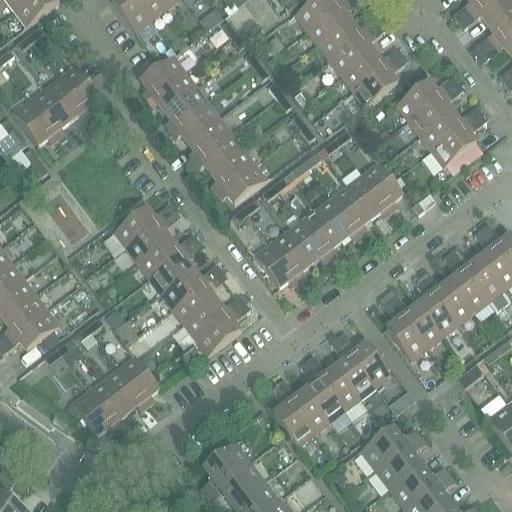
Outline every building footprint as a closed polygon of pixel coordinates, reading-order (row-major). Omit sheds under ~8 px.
[(3,0),(14,16),(35,0),(3,0)] [(35,0),(14,16),(27,31),(59,7),(53,0),(35,0)] [(152,26),(132,0),(117,0),(111,5),(136,38),(152,26)] [(132,0),(152,26),(167,14),(156,0),(132,0)] [(182,2),(180,0),(156,0),(167,14),(182,2)] [(249,0),(241,5),(251,24),(279,9),(274,0),(249,0)] [(299,6),(294,0),(293,0),(283,9),(288,15),(299,6)] [(320,0),(295,20),(307,36),(354,0),(339,0),(334,4),(330,0),(320,0)] [(362,5),(357,0),(354,0),(307,36),(318,51),(351,27),(345,18),(362,5)] [(465,0),(470,7),(453,20),(458,27),(494,0),(465,0)] [(511,10),(511,0),(494,0),(458,27),(464,34),(481,21),(487,29),(511,10)] [(511,34),(511,10),(487,29),(494,38),(476,51),(481,58),(511,34)] [(357,35),(351,27),(318,51),(330,66),(380,29),(374,22),(357,35)] [(237,38),(228,26),(222,31),(231,43),(237,38)] [(385,36),(380,29),(330,66),(341,82),(374,57),(368,49),(385,36)] [(45,38),(40,31),(28,40),(33,47),(45,38)] [(511,58),(511,34),(481,58),(487,65),(504,52),(510,60),(511,58)] [(246,50),(237,38),(231,43),(240,55),(246,50)] [(33,47),(28,40),(16,49),(21,56),(33,47)] [(412,43),(404,53),(417,62),(425,52),(412,43)] [(380,66),(374,57),(341,82),(353,97),(403,60),(398,52),(380,66)] [(14,61),(9,54),(0,61),(0,66),(2,70),(14,61)] [(260,69),(252,57),(245,62),(254,73),(260,69)] [(511,82),(511,58),(510,60),(511,62),(511,71),(499,81),(505,88),(511,82)] [(408,67),(403,60),(353,97),(365,113),(398,89),(391,80),(408,67)] [(174,61),(165,67),(141,85),(148,94),(143,98),(148,105),(186,77),(174,61)] [(269,80),(260,69),(254,73),(263,85),(269,80)] [(101,103),(76,70),(60,82),(89,120),(96,115),(92,109),(101,103)] [(197,92),(186,77),(148,105),(153,112),(158,108),(165,117),(197,92)] [(89,120),(60,82),(45,94),(69,127),(78,120),(82,126),(89,120)] [(458,89),(453,82),(436,95),(429,86),(396,110),(397,111),(399,110),(410,125),(458,89)] [(283,99),(275,87),(268,92),(277,104),(283,99)] [(464,96),(458,89),(410,125),(422,140),(453,117),(446,109),(464,96)] [(209,107),(197,92),(165,117),(171,125),(166,129),(171,136),(209,107)] [(69,127),(45,94),(30,106),(58,143),(65,138),(61,133),(69,127)] [(292,111),(283,99),(277,104),(286,116),(292,111)] [(58,143),(30,106),(14,118),(38,150),(47,143),(51,149),(58,143)] [(220,123),(209,107),(171,136),(176,143),(182,139),(188,147),(220,123)] [(481,119),(476,112),(459,125),(453,117),(422,140),(433,155),(481,119)] [(307,130),(298,118),(291,123),(300,135),(307,130)] [(487,126),(481,119),(433,155),(445,171),(443,172),(443,173),(476,148),(469,139),(487,126)] [(16,134),(7,123),(1,128),(10,139),(16,134)] [(232,138),(220,123),(188,147),(194,155),(189,160),(194,166),(232,138)] [(315,142),(307,130),(300,135),(309,146),(315,142)] [(25,146),(16,134),(10,139),(19,151),(25,146)] [(352,141),(347,135),(335,144),(340,150),(352,141)] [(244,153),(232,138),(194,166),(199,174),(205,170),(211,178),(244,153)] [(340,150),(335,144),(324,153),(328,159),(340,150)] [(24,158),(30,166),(33,170),(39,165),(31,153),(24,158)] [(255,169),(244,153),(211,178),(217,186),(212,190),(217,197),(255,169)] [(321,164),(316,158),(305,167),(309,173),(321,164)] [(48,177),(39,165),(33,170),(42,181),(48,177)] [(309,173),(305,167),(293,176),(298,182),(309,173)] [(378,167),(362,179),(391,217),(398,212),(394,206),(403,199),(378,167)] [(267,185),(255,169),(217,197),(223,204),(228,200),(235,209),(267,185)] [(391,217),(362,179),(347,191),(372,223),(380,217),(384,222),(391,217)] [(290,188),(286,181),(274,190),(279,197),(290,188)] [(279,197),(274,190),(262,199),(267,205),(279,197)] [(372,223),(347,191),(332,202),(360,240),(367,235),(363,229),(372,223)] [(436,206),(430,198),(419,207),(425,215),(436,206)] [(360,240),(332,202),(316,214),(341,246),(349,240),(353,245),(360,240)] [(255,204),(248,210),(243,213),(248,220),(260,211),(255,204)] [(114,238),(126,254),(176,216),(171,209),(153,222),(146,213),(114,238)] [(248,220),(243,213),(232,222),(236,228),(248,220)] [(341,246),(316,214),(301,225),(329,263),(337,258),(333,252),(341,246)] [(181,223),(176,216),(126,254),(137,269),(170,244),(164,236),(181,223)] [(329,263),(301,225),(286,237),(310,269),(318,263),(322,269),(329,263)] [(502,247),(489,229),(482,234),(511,275),(511,241),(511,240),(502,247)] [(511,289),(511,275),(482,234),(474,240),(488,257),(479,263),(504,296),(511,289)] [(310,269),(286,237),(270,249),(299,286),(306,281),(302,276),(310,269)] [(176,252),(170,244),(137,269),(149,284),(199,246),(194,239),(176,252)] [(204,253),(199,246),(149,284),(161,299),(193,275),(187,267),(204,253)] [(299,286),(270,249),(254,261),(279,293),(288,286),(292,292),(299,286)] [(471,270),(458,252),(451,258),(488,307),(504,296),(479,263),(471,270)] [(0,278),(13,269),(2,254),(0,254),(0,278)] [(488,307),(451,258),(444,263),(457,280),(449,287),(473,319),(488,307)] [(0,302),(25,284),(13,269),(0,278),(0,302)] [(199,283),(193,275),(161,299),(172,315),(222,277),(217,270),(199,283)] [(427,275),(420,281),(458,331),(473,319),(449,287),(440,293),(427,275)] [(227,284),(222,277),(172,315),(184,330),(216,305),(210,297),(227,284)] [(458,331),(420,281),(413,286),(426,304),(418,310),(443,342),(458,331)] [(36,300),(25,284),(0,302),(0,319),(4,324),(36,300)] [(397,299),(390,304),(427,354),(443,342),(418,310),(410,316),(397,299)] [(0,350),(48,315),(36,300),(4,324),(10,332),(0,339),(0,350)] [(223,314),(216,305),(184,330),(195,345),(245,307),(240,300),(223,314)] [(427,354),(390,304),(382,309),(396,327),(387,333),(411,366),(427,354)] [(250,314),(245,307),(195,345),(207,361),(240,337),(233,328),(250,314)] [(60,331),(48,315),(0,350),(0,355),(3,360),(20,347),(27,356),(60,331)] [(104,329),(99,322),(87,331),(92,338),(104,329)] [(92,338),(87,331),(76,340),(80,347),(92,338)] [(344,338),(337,343),(375,393),(391,381),(366,348),(357,355),(344,338)] [(375,393),(337,343),(330,348),(343,366),(335,372),(360,405),(375,393)] [(511,351),(508,345),(496,354),(500,360),(511,351)] [(73,352),(68,346),(57,354),(61,361),(73,352)] [(61,361),(57,354),(45,363),(50,370),(61,361)] [(500,360),(496,354),(484,363),(488,369),(500,360)] [(135,361),(119,373),(147,411),(154,406),(150,401),(159,394),(135,361)] [(314,361),(307,366),(345,416),(360,405),(335,372),(327,378),(314,361)] [(345,416),(307,366),(300,372),(313,389),(305,395),(329,428),(345,416)] [(476,369),(457,384),(464,393),(484,378),(476,369)] [(147,411),(119,373),(103,385),(128,417),(136,411),(140,416),(147,411)] [(283,384),(276,389),(314,439),(329,428),(305,395),(297,401),(283,384)] [(128,417),(103,385),(88,396),(117,434),(124,429),(120,424),(128,417)] [(314,439),(276,389),(269,395),(283,412),(274,419),(286,435),(298,451),(314,439)] [(117,434),(88,396),(72,408),(97,441),(105,434),(110,440),(117,434)] [(511,414),(507,408),(486,423),(511,457),(511,456),(511,414)] [(361,456),(375,475),(420,441),(415,435),(402,445),(392,432),(361,456)] [(426,449),(420,441),(375,475),(390,494),(421,471),(413,459),(426,449)] [(286,464),(298,457),(291,445),(279,453),(286,464)] [(251,466),(237,447),(204,471),(214,484),(200,494),(205,501),(251,466)] [(265,485),(251,466),(205,501),(211,508),(224,498),(233,509),(265,485)] [(431,483),(421,471),(390,494),(402,511),(405,511),(449,479),(444,473),(431,483)] [(455,487),(449,479),(405,511),(445,511),(450,508),(441,497),(455,487)] [(270,511),(280,505),(265,485),(233,509),(234,511),(270,511)] [(0,511),(13,511),(0,502),(0,511)]
